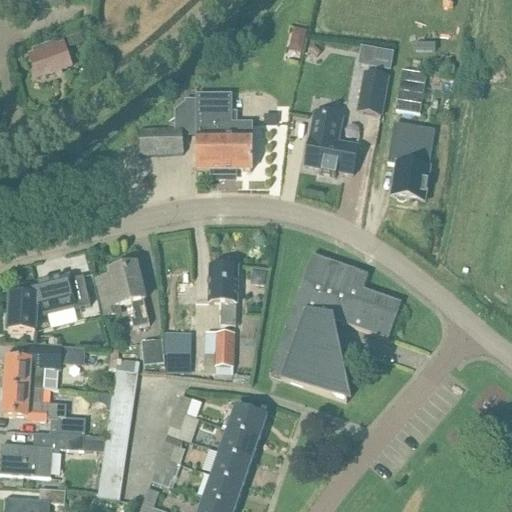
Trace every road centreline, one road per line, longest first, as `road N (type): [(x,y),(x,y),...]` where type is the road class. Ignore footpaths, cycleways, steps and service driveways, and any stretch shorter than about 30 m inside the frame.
road 1 (residential): [(471,330),(370,249),(266,208),(156,213),(0,255)]
road 2 (unclassified): [(220,0),(119,84),(0,157)]
road 3 (residential): [(324,511),(471,330)]
